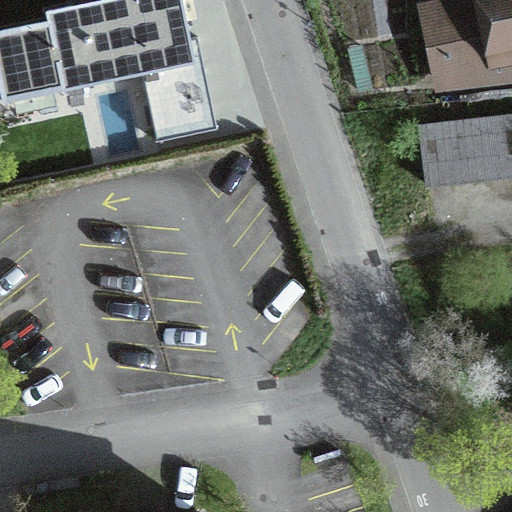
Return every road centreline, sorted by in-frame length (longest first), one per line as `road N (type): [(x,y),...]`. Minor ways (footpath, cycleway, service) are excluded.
road 1 (residential): [(0,446),(401,390)]
road 2 (residential): [(274,0),(355,259)]
road 3 (unclassified): [(355,259),(511,226)]
road 4 (residential): [(355,259),(401,390)]
road 5 (residential): [(401,390),(442,511)]
